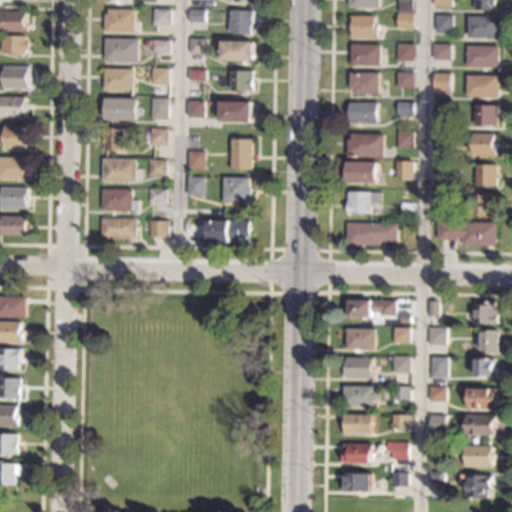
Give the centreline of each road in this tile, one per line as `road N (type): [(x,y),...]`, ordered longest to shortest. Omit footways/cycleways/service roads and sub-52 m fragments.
road 1 (residential): [(511,274),(0,265)]
road 2 (tertiary): [(297,511),(305,0)]
road 3 (residential): [(64,511),(70,0)]
